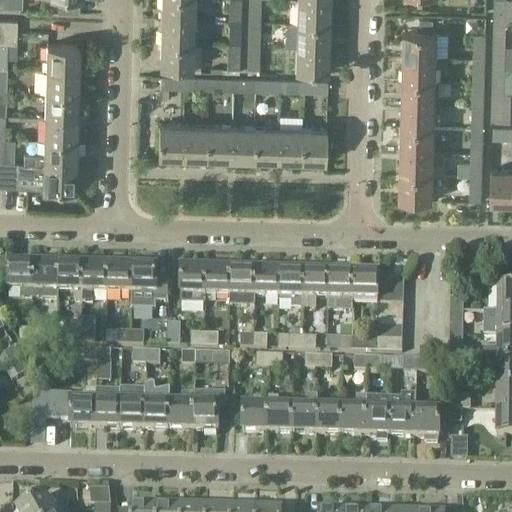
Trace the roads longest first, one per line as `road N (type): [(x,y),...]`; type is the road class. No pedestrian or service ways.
road 1 (residential): [(511,479),(0,468)]
road 2 (residential): [(116,228),(359,239)]
road 3 (residential): [(359,239),(370,0)]
road 4 (residential): [(116,228),(123,0)]
road 5 (residential): [(359,239),(511,244)]
